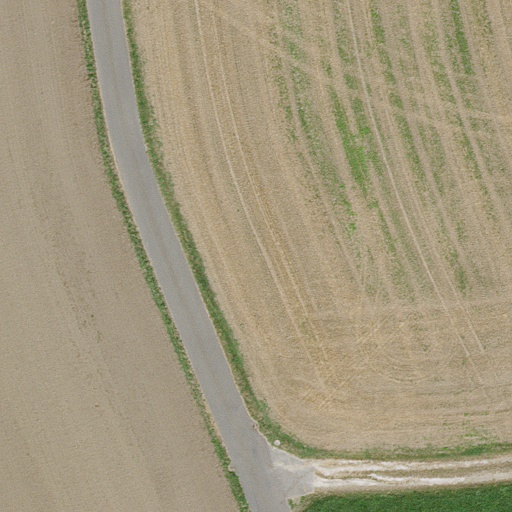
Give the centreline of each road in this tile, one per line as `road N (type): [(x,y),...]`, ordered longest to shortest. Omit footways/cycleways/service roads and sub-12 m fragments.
road 1 (track): [(98,0),(114,118),(270,511)]
road 2 (track): [(255,469),(511,455)]
